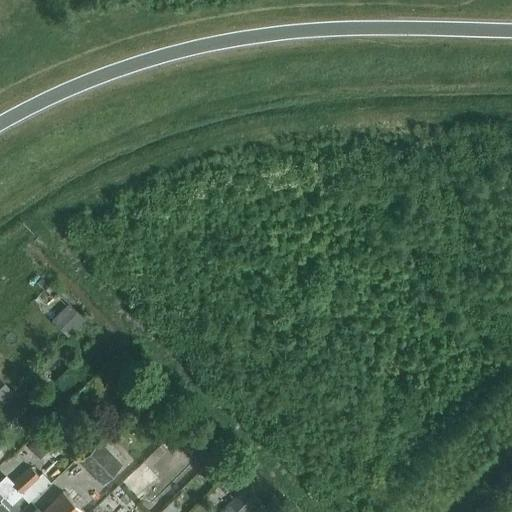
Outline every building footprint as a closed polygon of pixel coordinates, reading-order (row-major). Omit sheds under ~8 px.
[(14,374),(0,389),(0,404),(22,381),(14,374)] [(100,442),(80,461),(102,484),(122,465),(100,442)] [(6,475),(0,481),(0,511),(16,511),(21,508),(14,501),(21,495),(29,503),(48,485),(30,467),(14,483),(6,475)] [(80,488),(68,499),(62,493),(41,511),(39,511),(36,509),(32,511),(88,511),(96,504),(80,488)] [(227,511),(228,511),(244,511),(254,501),(244,492),(227,511)]
